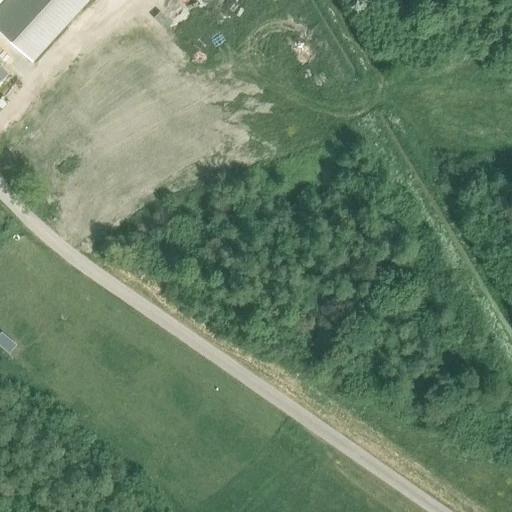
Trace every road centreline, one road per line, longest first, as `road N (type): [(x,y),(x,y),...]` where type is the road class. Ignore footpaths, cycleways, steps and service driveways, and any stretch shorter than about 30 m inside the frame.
road 1 (unclassified): [(425,511),(92,280)]
road 2 (track): [(511,480),(374,413),(240,511)]
